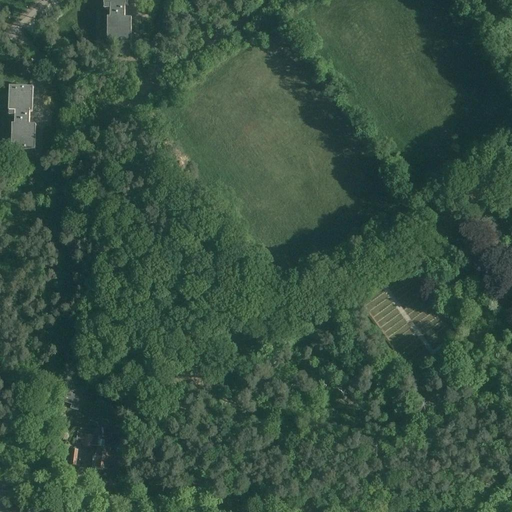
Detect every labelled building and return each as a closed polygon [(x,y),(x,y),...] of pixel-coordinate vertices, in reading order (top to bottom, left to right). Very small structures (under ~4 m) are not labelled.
[(104,0),(104,6),(111,6),(111,19),(108,19),(108,44),(132,44),(132,19),(126,19),(126,7),(129,7),(128,0),(104,0)] [(80,42),(88,38),(83,30),(75,34),(80,42)] [(116,46),(116,56),(130,57),(130,46),(116,46)] [(10,88),(9,113),(9,118),(15,118),(15,126),(12,126),(11,156),(35,157),(36,127),(29,126),(30,114),(32,114),(33,88),(10,88)] [(79,407),(82,398),(65,393),(64,403),(79,407)] [(121,454),(111,452),(111,450),(104,449),(106,438),(99,437),(95,468),(109,470),(110,462),(120,463),(121,454)]
